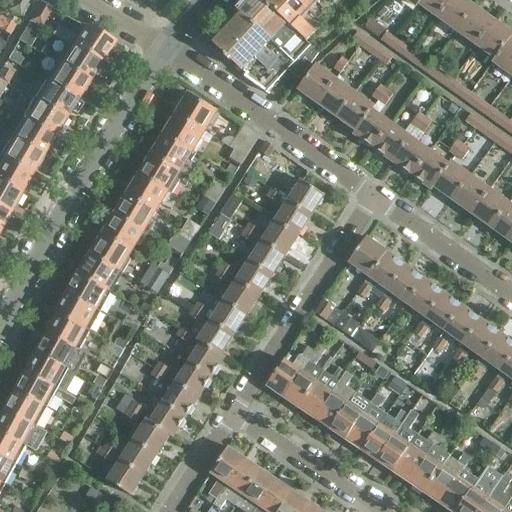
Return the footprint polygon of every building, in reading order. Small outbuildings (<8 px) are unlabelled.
[(19,17),(28,0),(12,0),(7,10),(19,17)] [(307,42),(282,19),(262,0),(255,0),(243,13),(294,63),(305,72),(319,54),(310,46),(307,42)] [(296,0),(262,0),(282,19),(307,42),(315,33),(314,32),(322,24),(318,20),(309,11),(296,0)] [(296,0),(309,11),(318,20),(326,11),(316,3),(318,0),(296,0)] [(402,0),(414,9),(417,5),(420,0),(402,0)] [(420,0),(417,5),(437,19),(450,0),(420,0)] [(463,0),(450,0),(437,19),(456,33),(474,8),(463,0)] [(40,2),(29,21),(40,28),(51,8),(40,2)] [(474,8),(456,33),(475,47),(493,22),(474,8)] [(294,63),(243,13),(214,44),(226,55),(224,56),(230,61),(231,60),(246,74),(243,77),(266,93),(287,70),(294,63)] [(0,29),(9,35),(14,25),(5,19),(0,27),(0,29)] [(385,32),(367,19),(361,26),(380,39),(385,32)] [(40,28),(29,22),(18,41),(29,47),(40,28)] [(511,34),(493,22),(475,47),(473,50),(481,56),(483,53),(495,61),(511,39),(511,37),(511,34)] [(52,35),(69,45),(70,46),(101,62),(106,54),(108,56),(114,46),(112,45),(114,43),(81,25),(79,30),(75,36),(57,26),(52,35)] [(387,46),(393,37),(387,32),(381,41),(387,46)] [(360,47),(366,39),(357,33),(351,41),(360,47)] [(407,60),(413,51),(393,37),(387,46),(407,60)] [(379,61),(386,53),(366,39),(360,47),(379,61)] [(495,61),(492,64),(511,78),(511,76),(511,39),(495,61)] [(69,45),(56,63),(88,81),(94,73),(96,74),(102,65),(100,64),(101,62),(70,46),(69,45)] [(12,51),(7,58),(17,65),(22,57),(12,51)] [(426,74),(432,65),(413,51),(407,60),(426,74)] [(386,66),(392,58),(386,53),(379,61),(386,66)] [(340,74),(348,62),(342,58),(333,70),(340,74)] [(45,81),(48,83),(77,99),(82,91),(84,92),(90,84),(88,82),(88,81),(56,63),(45,81)] [(305,72),(294,63),(287,70),(300,80),(305,72)] [(337,79),(317,65),(316,66),(299,90),(318,104),(337,79)] [(445,87),(452,79),(432,65),(426,74),(445,87)] [(1,68),(0,69),(0,80),(5,84),(8,85),(14,75),(1,68)] [(337,79),(318,104),(338,118),(356,93),(337,79)] [(471,93),(452,79),(445,87),(465,101),(471,93)] [(33,99),(36,101),(65,117),(70,109),(72,111),(78,102),(76,100),(77,99),(48,83),(45,81),(33,99)] [(380,85),(372,97),(378,102),(387,90),(380,85)] [(375,106),(356,132),(354,135),(363,141),(362,144),(368,148),(371,146),(374,149),(392,124),(379,114),(393,94),(387,90),(378,102),(375,106)] [(356,93),(338,118),(356,132),(375,106),(356,93)] [(484,115),(490,106),(471,93),(465,101),(484,115)] [(188,94),(175,114),(206,133),(210,126),(212,127),(220,115),(218,113),(188,94)] [(22,118),(24,119),(54,136),(58,128),(60,129),(66,120),(64,119),(65,117),(36,101),(33,99),(22,118)] [(459,108),(453,104),(449,110),(455,114),(459,108)] [(503,129),(509,120),(490,106),(484,115),(503,129)] [(392,124),(374,149),(377,151),(376,153),(382,158),(384,156),(393,162),(411,137),(418,127),(425,118),(419,113),(405,133),(392,124)] [(175,114),(163,134),(196,154),(202,144),(200,143),(206,133),(175,114)] [(465,122),(476,130),(482,122),(471,114),(465,122)] [(11,137),(13,138),(42,155),(47,147),(49,148),(55,139),(53,137),(54,136),(24,119),(22,118),(11,137)] [(432,123),(425,118),(418,127),(424,133),(432,123)] [(511,135),(511,122),(509,120),(503,129),(511,135)] [(476,130),(495,144),(501,135),(482,122),(476,130)] [(229,148),(233,150),(245,158),(256,142),(259,137),(244,127),(241,131),(229,148)] [(163,134),(151,154),(191,179),(198,166),(192,162),(196,154),(163,134)] [(495,144),(511,155),(511,143),(501,135),(495,144)] [(0,154),(0,156),(2,158),(31,174),(36,165),(38,166),(43,157),(41,156),(42,155),(13,138),(11,137),(0,154)] [(411,137),(393,162),(401,169),(401,171),(407,176),(409,174),(412,176),(431,151),(411,137)] [(449,153),(454,157),(463,145),(457,140),(449,153)] [(259,151),(268,158),(273,153),(276,149),(267,142),(263,147),(263,146),(259,151)] [(453,162),(450,165),(433,188),(434,187),(453,201),(472,175),(458,166),(470,149),(463,145),(454,157),(452,161),(453,162)] [(245,158),(233,150),(229,158),(241,165),(245,158)] [(431,151),(412,176),(415,178),(414,181),(420,185),(423,184),(432,190),(433,188),(450,165),(431,151)] [(151,154),(139,174),(171,194),(178,184),(185,188),(191,179),(151,154)] [(0,181),(20,192),(25,184),(27,185),(32,176),(30,175),(31,174),(2,158),(0,156),(0,181)] [(231,165),(226,173),(233,177),(238,169),(231,165)] [(139,174),(127,194),(157,213),(161,205),(163,207),(171,194),(139,174)] [(247,174),(242,181),(252,187),(256,181),(247,174)] [(472,175),(453,201),(472,215),(491,189),(472,175)] [(0,206),(10,212),(14,203),(16,204),(21,195),(19,194),(20,192),(0,181),(0,206)] [(207,189),(219,196),(224,188),(212,181),(207,189)] [(298,184),(287,200),(311,216),(318,205),(320,205),(323,200),(322,198),(324,195),(302,181),(299,184),(298,184)] [(214,204),(219,196),(207,189),(197,206),(209,213),(214,204)] [(491,189),(472,215),(491,228),(510,203),(491,189)] [(271,190),(266,197),(278,204),(282,197),(281,196),(271,190)] [(127,194),(115,214),(145,232),(147,234),(155,221),(153,220),(157,213),(127,194)] [(233,194),(220,214),(230,220),(243,200),(233,194)] [(287,200),(274,220),(298,236),(311,216),(287,200)] [(511,204),(510,203),(491,228),(510,242),(511,240),(511,204)] [(0,228),(3,223),(5,224),(11,214),(9,213),(10,212),(0,206),(0,228)] [(115,214),(103,234),(133,252),(137,245),(139,246),(147,234),(145,232),(115,214)] [(200,228),(187,220),(182,229),(195,236),(200,228)] [(274,220),(261,240),(285,256),(298,236),(274,220)] [(249,223),(245,230),(256,237),(260,230),(249,223)] [(220,239),(226,230),(215,224),(210,233),(220,239)] [(183,254),(195,236),(182,229),(180,235),(174,237),(169,245),(183,254)] [(245,230),(241,237),(252,244),(256,237),(245,230)] [(103,234),(90,254),(122,274),(130,261),(128,260),(133,252),(103,234)] [(368,277),(386,253),(376,245),(376,244),(371,240),(369,241),(367,239),(350,263),(353,265),(353,266),(362,273),(368,277)] [(261,240),(249,260),(272,275),(285,256),(261,240)] [(386,253),(368,277),(358,291),(367,297),(377,284),(387,291),(405,266),(386,253)] [(77,274),(77,275),(108,292),(110,294),(122,274),(90,254),(78,274),(77,274)] [(158,262),(155,266),(167,273),(175,260),(167,256),(162,265),(158,262)] [(249,260),(236,280),(259,295),(272,275),(249,260)] [(223,263),(219,270),(231,277),(235,270),(223,263)] [(143,286),(154,294),(167,273),(155,266),(143,286)] [(405,266),(387,291),(370,315),(379,321),(396,297),(406,304),(423,280),(405,266)] [(219,270),(215,276),(226,284),(231,277),(219,270)] [(99,313),(110,294),(108,292),(77,275),(66,295),(97,312),(99,313)] [(236,280),(223,300),(247,315),(259,295),(236,280)] [(423,280),(406,304),(424,318),(442,293),(423,280)] [(181,292),(174,287),(168,295),(176,300),(181,292)] [(442,293),(424,318),(444,332),(461,307),(442,293)] [(58,314),(58,315),(86,331),(89,332),(99,313),(97,312),(66,295),(56,313),(58,314)] [(138,309),(147,314),(154,302),(145,298),(138,309)] [(223,300),(210,320),(234,335),(247,315),(223,300)] [(333,326),(342,313),(324,300),(315,314),(318,316),(333,326)] [(197,302),(193,309),(205,316),(209,309),(197,302)] [(444,332),(463,345),(463,346),(480,320),(461,307),(444,332)] [(193,309),(189,316),(201,323),(205,316),(193,309)] [(412,315),(403,309),(396,318),(405,325),(412,315)] [(342,313),(333,326),(350,338),(359,325),(342,313)] [(49,331),(47,335),(78,352),(89,332),(58,315),(55,322),(52,320),(47,330),(49,331)] [(140,324),(127,316),(122,324),(136,332),(140,324)] [(197,339),(201,341),(221,354),(234,335),(210,320),(197,339)] [(480,320),(463,346),(463,345),(453,359),(460,364),(470,351),(481,358),(481,359),(499,334),(480,320)] [(423,338),(430,328),(421,322),(414,331),(409,342),(416,347),(423,338)] [(181,329),(177,336),(189,343),(193,336),(181,329)] [(379,341),(366,332),(359,342),(372,351),(379,341)] [(500,372),(511,355),(511,343),(499,334),(481,359),(470,374),(465,381),(472,388),(478,380),(489,364),(500,372)] [(38,351),(37,354),(68,371),(78,352),(47,335),(44,341),(41,340),(36,349),(38,351)] [(450,342),(441,336),(426,356),(435,363),(450,342)] [(113,346),(121,350),(125,343),(121,340),(116,341),(113,346)] [(201,341),(188,361),(212,376),(213,374),(216,375),(220,368),(218,366),(224,357),(221,354),(201,341)] [(121,350),(113,346),(109,343),(105,351),(117,357),(121,350)] [(285,360),(267,387),(283,398),(314,352),(307,347),(300,357),(299,355),(292,365),(285,360)] [(314,352),(283,398),(299,408),(324,371),(315,365),(321,356),(314,352)] [(28,370),(26,373),(57,390),(68,371),(37,354),(33,360),(31,359),(26,368),(28,370)] [(374,365),(362,357),(358,354),(355,359),(371,370),(374,365)] [(511,355),(500,372),(490,386),(498,391),(503,384),(503,383),(507,377),(511,380),(511,355)] [(212,376),(188,361),(175,382),(198,397),(204,388),(207,388),(211,381),(210,379),(212,376)] [(106,377),(110,369),(98,362),(94,370),(106,377)] [(161,364),(156,371),(168,378),(172,371),(161,364)] [(324,371),(299,408),(314,419),(346,372),(339,367),(333,377),(324,371)] [(388,374),(379,369),(376,374),(385,380),(388,374)] [(156,371),(152,377),(164,384),(168,378),(156,371)] [(346,372),(314,419),(330,430),(355,393),(346,386),(352,377),(346,372)] [(18,389),(16,392),(47,409),(57,390),(26,373),(23,379),(20,378),(15,387),(18,389)] [(398,397),(406,386),(394,379),(387,389),(398,397)] [(175,382),(162,401),(185,416),(187,414),(190,414),(194,408),(193,406),(198,397),(175,382)] [(92,384),(81,403),(89,408),(100,388),(92,384)] [(498,391),(490,386),(476,404),(484,410),(498,391)] [(7,408),(5,411),(36,428),(47,409),(16,392),(12,398),(10,397),(5,406),(7,408)] [(74,399),(62,392),(58,399),(70,406),(74,399)] [(346,440),(370,404),(371,403),(355,393),(330,430),(346,440)] [(162,401),(149,422),(169,435),(172,437),(178,428),(181,428),(185,422),(184,419),(185,416),(162,401)] [(134,404),(130,411),(142,418),(146,411),(134,404)] [(370,404),(346,440),(362,451),(380,425),(379,424),(386,415),(370,404)] [(380,425),(362,451),(377,461),(395,435),(401,426),(408,416),(412,411),(404,406),(395,420),(386,414),(386,415),(379,424),(380,425)] [(0,433),(25,447),(36,428),(5,411),(2,418),(0,416),(0,433)] [(130,411),(126,418),(138,425),(142,418),(130,411)] [(395,435),(377,461),(393,472),(411,446),(410,445),(417,436),(408,430),(418,415),(412,411),(408,416),(401,426),(395,435)] [(145,420),(133,440),(156,455),(169,435),(149,422),(145,420)] [(65,432),(61,439),(70,444),(74,438),(65,432)] [(411,446),(393,472),(408,482),(439,437),(432,432),(426,441),(418,435),(417,436),(410,445),(411,446)] [(0,458),(15,467),(25,447),(0,433),(0,458)] [(439,437),(408,482),(424,493),(442,467),(449,456),(440,449),(446,441),(439,437)] [(483,438),(479,444),(496,455),(500,449),(483,438)] [(133,440),(120,459),(144,474),(156,455),(133,440)] [(119,449),(107,441),(103,448),(115,456),(119,449)] [(115,456),(103,448),(99,455),(111,462),(115,456)] [(228,448),(210,474),(214,476),(214,477),(218,480),(208,495),(210,496),(206,501),(212,506),(226,485),(244,459),(228,448)] [(500,460),(505,452),(500,449),(496,455),(495,457),(500,460)] [(47,458),(50,460),(59,464),(62,458),(51,452),(47,458)] [(449,456),(442,467),(424,493),(439,504),(463,470),(472,456),(465,452),(458,462),(449,456)] [(0,483),(4,486),(15,467),(0,458),(0,483)] [(111,476),(108,480),(130,495),(144,474),(120,459),(110,475),(111,476)] [(244,459),(226,485),(212,506),(219,511),(226,500),(235,506),(242,496),(260,469),(244,459)] [(50,460),(40,479),(48,484),(59,464),(50,460)] [(478,480),(456,511),(479,511),(503,478),(487,467),(478,480)] [(29,474),(20,469),(16,476),(25,481),(29,474)] [(260,469),(242,496),(235,506),(243,511),(253,511),(257,506),(275,480),(260,469)] [(463,470),(439,504),(451,511),(456,511),(478,480),(463,470)] [(505,474),(503,478),(479,511),(502,511),(511,499),(503,492),(509,483),(507,482),(510,478),(505,474)] [(275,480),(257,506),(265,511),(277,511),(292,491),(275,480)] [(98,506),(104,496),(91,488),(85,498),(91,502),(98,506)] [(292,491),(277,511),(300,511),(307,501),(292,491)] [(107,511),(111,511),(116,505),(104,496),(98,506),(107,511)] [(511,511),(511,498),(511,499),(502,511),(511,511)] [(307,501),(300,511),(322,511),(323,511),(307,501)]
